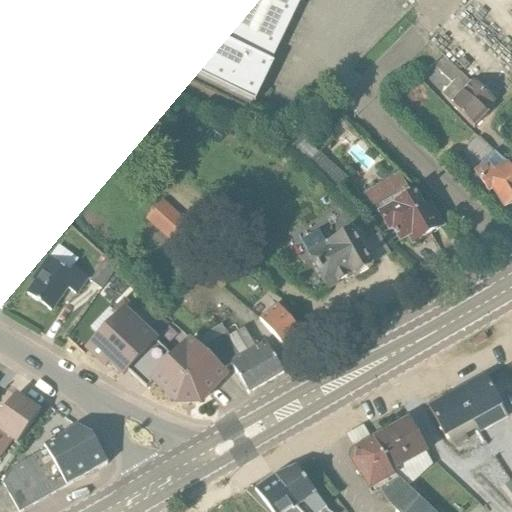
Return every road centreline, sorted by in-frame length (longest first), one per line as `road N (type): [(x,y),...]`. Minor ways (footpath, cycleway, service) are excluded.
road 1 (tertiary): [(193,464),(511,285)]
road 2 (residential): [(193,464),(171,433),(89,396)]
